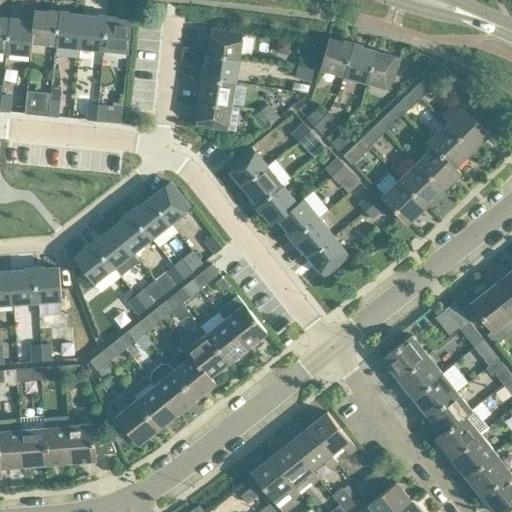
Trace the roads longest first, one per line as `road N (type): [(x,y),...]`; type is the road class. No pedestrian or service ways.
road 1 (residential): [(162,149),(205,189),(328,350)]
road 2 (residential): [(132,511),(174,486),(328,350)]
road 3 (residential): [(328,350),(511,201)]
road 4 (residential): [(463,511),(328,350)]
road 5 (residential): [(0,248),(57,240),(162,149)]
road 6 (residential): [(0,128),(130,138),(162,149)]
road 7 (residential): [(162,149),(168,28)]
